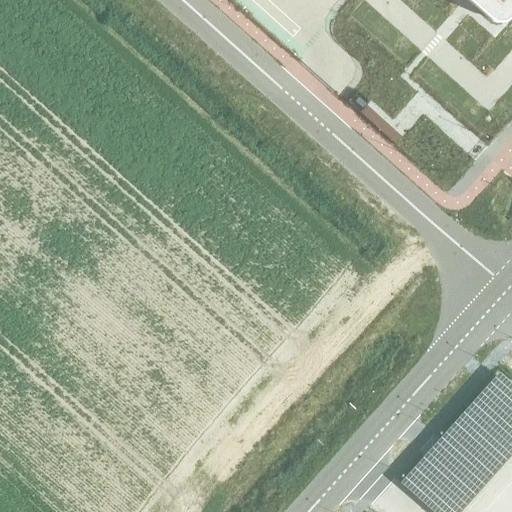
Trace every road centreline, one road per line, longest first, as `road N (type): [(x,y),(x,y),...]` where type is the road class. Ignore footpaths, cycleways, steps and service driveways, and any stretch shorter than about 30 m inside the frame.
road 1 (unclassified): [(511,287),(185,0)]
road 2 (unclassified): [(511,287),(311,511)]
